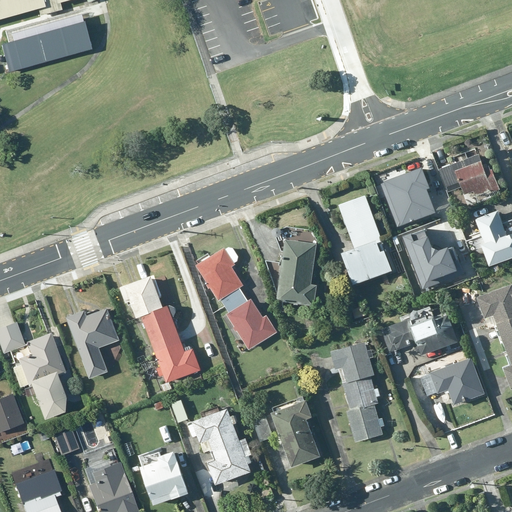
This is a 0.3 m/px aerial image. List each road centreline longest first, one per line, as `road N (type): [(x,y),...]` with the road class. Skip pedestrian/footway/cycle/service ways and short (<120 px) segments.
road 1 (tertiary): [(511,90),(0,281)]
road 2 (residential): [(340,511),(511,448)]
